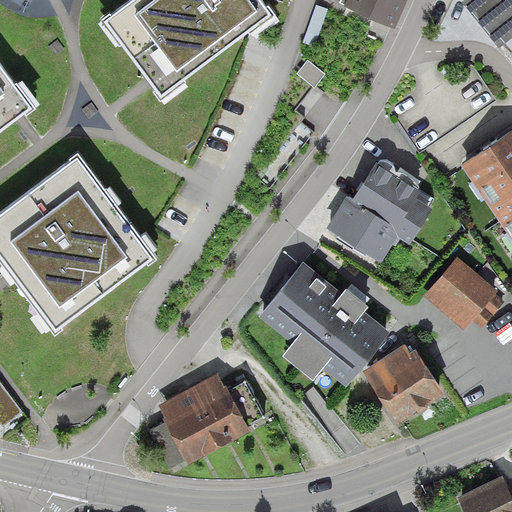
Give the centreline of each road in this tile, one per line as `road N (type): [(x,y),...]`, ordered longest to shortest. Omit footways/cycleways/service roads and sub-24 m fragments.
road 1 (residential): [(423,0),(330,169),(75,480)]
road 2 (unclassified): [(75,480),(139,496),(255,505),(382,476),(511,424)]
